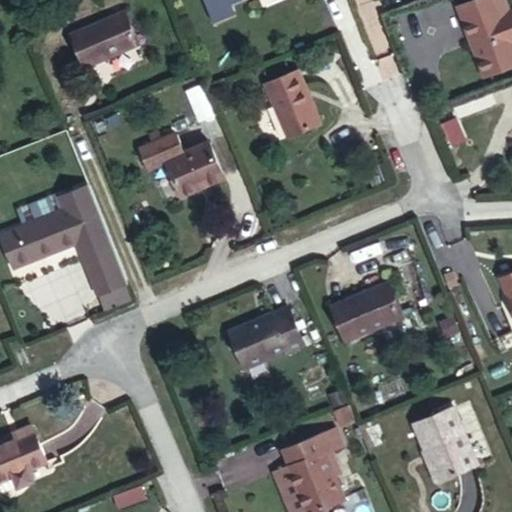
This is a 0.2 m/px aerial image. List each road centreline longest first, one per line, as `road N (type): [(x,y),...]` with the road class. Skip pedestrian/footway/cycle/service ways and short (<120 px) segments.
road 1 (residential): [(131,356),(123,336),(426,202)]
road 2 (residential): [(195,511),(131,356)]
road 3 (residential): [(0,402),(131,356)]
road 4 (residential): [(426,202),(381,81)]
